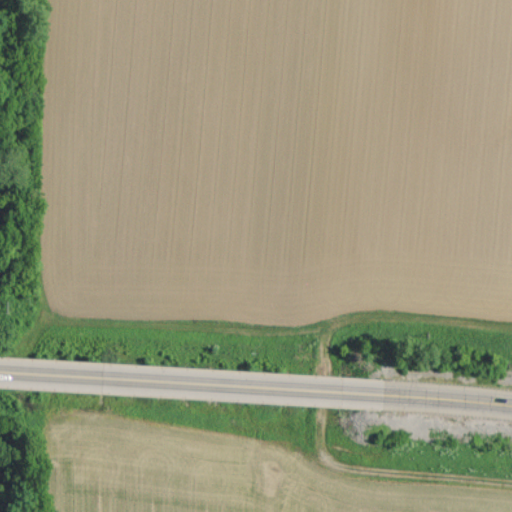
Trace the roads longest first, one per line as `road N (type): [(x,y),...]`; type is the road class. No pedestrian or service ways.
road 1 (primary): [(357,395),(0,373)]
road 2 (primary): [(511,407),(357,395)]
